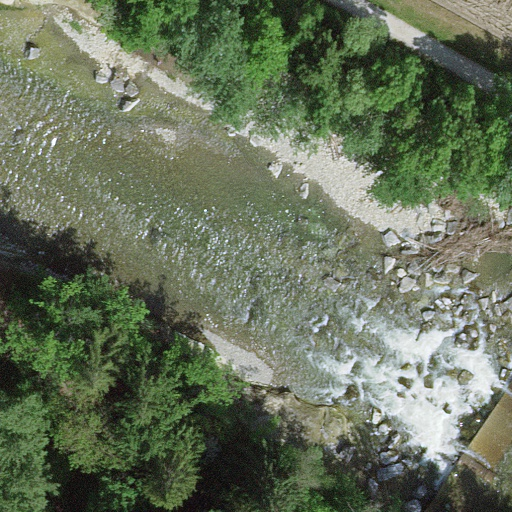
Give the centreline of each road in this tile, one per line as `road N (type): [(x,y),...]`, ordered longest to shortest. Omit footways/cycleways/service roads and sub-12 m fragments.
road 1 (track): [(0,309),(215,511)]
road 2 (track): [(511,97),(344,0)]
